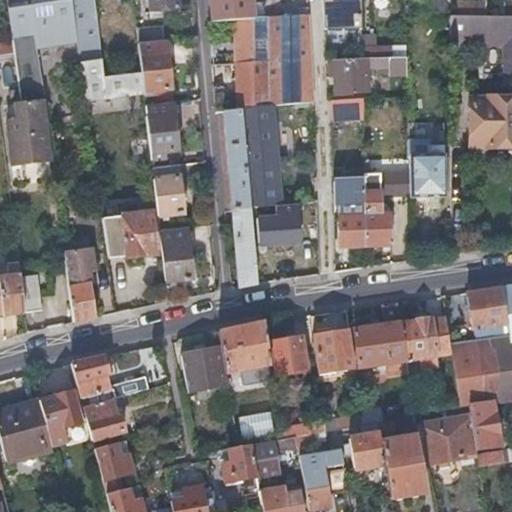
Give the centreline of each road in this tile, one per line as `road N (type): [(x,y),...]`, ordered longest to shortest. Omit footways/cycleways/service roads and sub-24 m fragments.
road 1 (residential): [(226,315),(195,0)]
road 2 (residential): [(511,273),(226,315)]
road 3 (residential): [(161,330),(189,458),(152,464)]
road 4 (residential): [(161,330),(0,367)]
